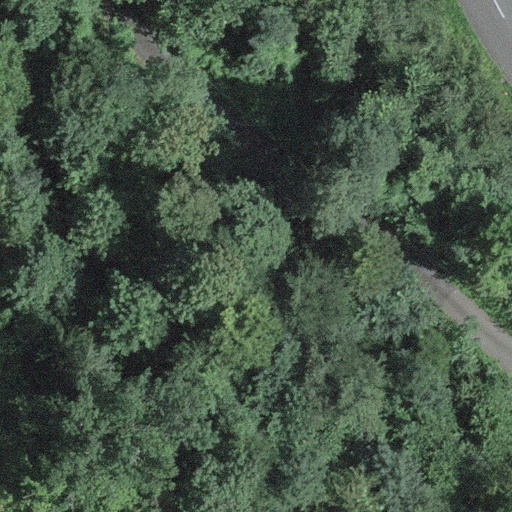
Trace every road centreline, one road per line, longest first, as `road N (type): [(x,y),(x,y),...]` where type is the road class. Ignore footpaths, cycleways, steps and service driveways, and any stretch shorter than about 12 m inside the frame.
road 1 (track): [(511,356),(227,124),(108,0)]
road 2 (track): [(0,50),(74,235),(162,511)]
